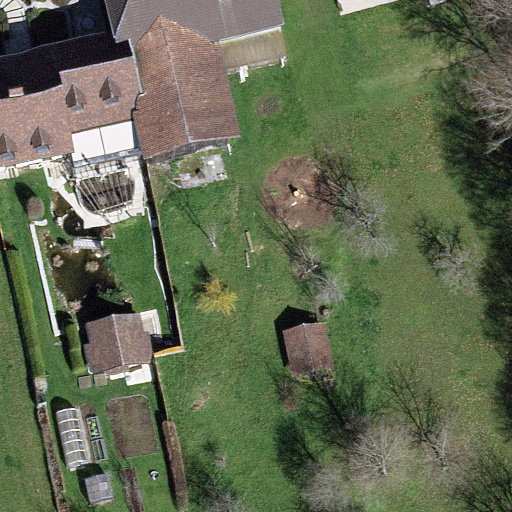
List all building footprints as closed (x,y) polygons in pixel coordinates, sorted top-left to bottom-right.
[(247,0),(92,0),(112,79),(199,58),(259,43),(247,0)] [(96,58),(0,82),(0,185),(48,174),(44,158),(117,140),(96,58)] [(223,154),(199,58),(112,79),(136,175),(223,154)] [(121,331),(73,338),(80,386),(127,380),(121,331)] [(311,342),(284,342),(285,381),(312,381),(311,342)]
